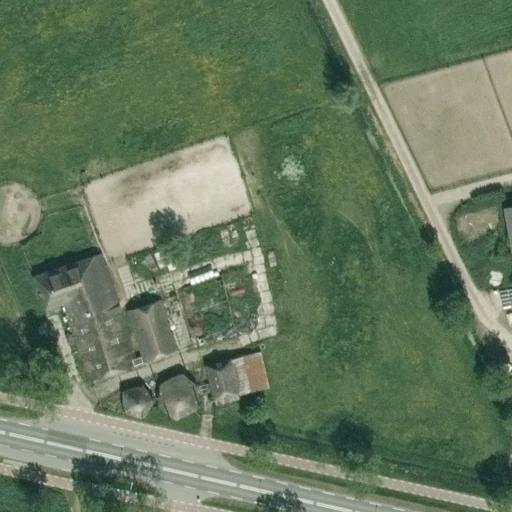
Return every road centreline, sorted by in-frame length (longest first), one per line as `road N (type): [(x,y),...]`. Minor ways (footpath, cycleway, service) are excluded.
road 1 (track): [(326,0),(475,308),(508,338)]
road 2 (primary): [(356,511),(0,433)]
